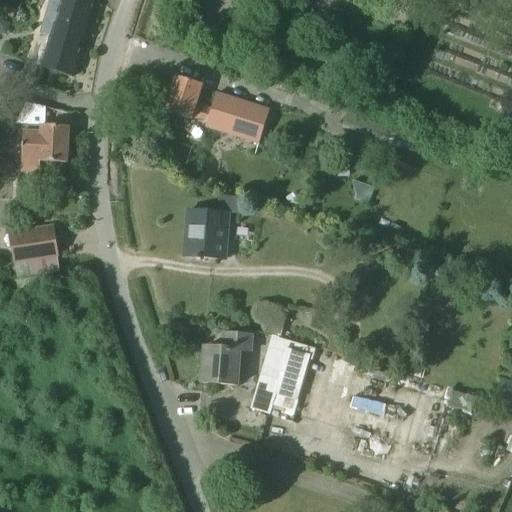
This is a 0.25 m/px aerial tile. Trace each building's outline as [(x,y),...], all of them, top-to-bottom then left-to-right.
[(96,0),(50,0),(45,19),(46,23),(44,33),(45,35),(51,37),(42,69),(73,78),(96,0)] [(203,86),(176,78),(165,113),(192,121),(192,120),(207,125),(206,129),(259,146),(270,111),(217,94),(211,109),(197,105),(203,86)] [(422,132),(350,106),(342,128),(412,153),(413,152),(425,157),(431,140),(421,136),(422,132)] [(69,129),(25,126),(23,173),(40,174),(41,163),(67,165),(67,160),(71,158),(72,150),(68,148),(69,129)] [(375,190),(353,184),(357,200),(356,203),(370,207),(375,190)] [(297,193),(286,200),(293,211),(304,204),(297,193)] [(215,214),(229,215),(239,216),(240,198),(216,196),(215,214)] [(188,212),(186,231),(191,231),(189,259),(197,259),(197,261),(201,262),(201,259),(226,261),(229,215),(188,212)] [(40,233),(40,230),(9,235),(14,264),(59,257),(55,231),(40,233)] [(441,267),(430,263),(426,273),(437,277),(441,267)] [(253,337),(224,335),(223,350),(205,349),(202,384),(238,387),(240,352),(251,353),(253,337)] [(288,344),(276,341),(269,362),(265,361),(250,410),(268,415),(273,395),(288,344)] [(273,395),(295,402),(310,351),(288,344),(273,395)] [(415,363),(411,375),(423,378),(426,366),(415,363)] [(497,400),(511,404),(511,381),(503,379),(497,400)] [(356,393),(347,426),(381,435),(390,403),(356,393)]
